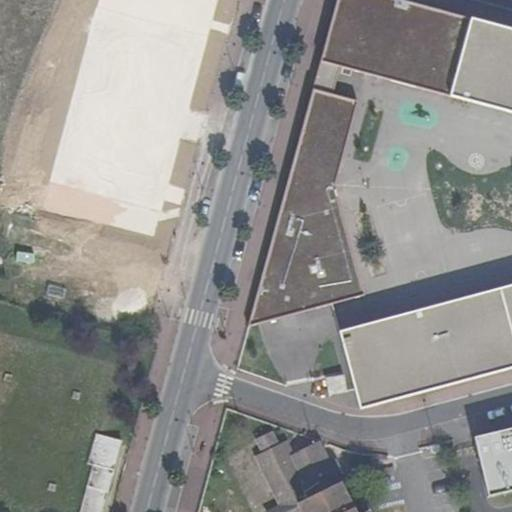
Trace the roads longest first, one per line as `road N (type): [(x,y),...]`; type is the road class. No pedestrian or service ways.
road 1 (secondary): [(183,373),(285,0)]
road 2 (residential): [(183,373),(358,429),(511,396)]
road 3 (secondary): [(146,511),(183,373)]
